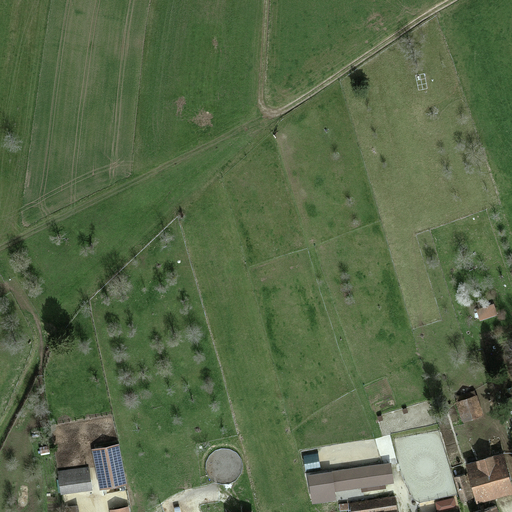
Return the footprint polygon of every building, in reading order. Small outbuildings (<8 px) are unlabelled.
[(492,306),(476,311),(480,322),(495,317),(492,306)] [(473,395),(454,401),(461,423),(480,417),(473,395)] [(65,411),(53,413),(54,423),(66,421),(65,411)] [(115,447),(91,452),(98,490),(122,486),(115,447)] [(499,458),(450,471),(451,478),(440,481),(446,503),(471,496),(473,503),(509,494),(499,458)] [(391,463),(307,475),(312,504),(336,501),(335,492),(394,484),(391,463)] [(84,469),(55,473),(58,492),(87,488),(84,469)] [(380,501),(348,504),(348,511),(392,511),(391,500),(387,500),(387,495),(379,496),(380,501)]
